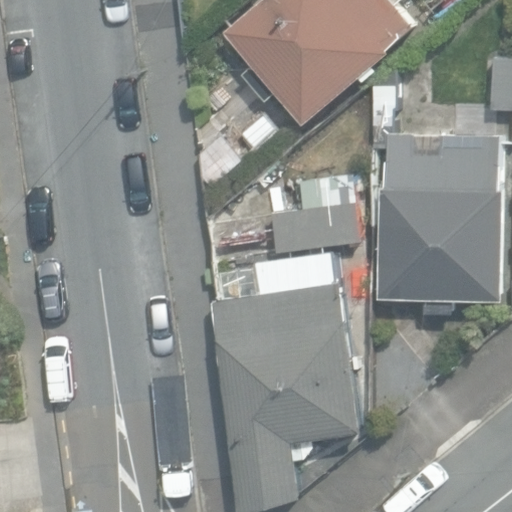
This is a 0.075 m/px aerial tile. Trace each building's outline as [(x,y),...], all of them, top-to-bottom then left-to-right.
[(283,90),(311,123),(365,77),(369,81),(382,69),(379,66),(398,51),(394,47),(420,25),(399,0),(267,0),(233,29),(260,61),(246,72),(270,101),(283,90)] [(498,107),(511,107),(511,53),(500,52),(498,107)] [(465,302),(510,302),(511,225),(511,138),(405,136),(406,116),(410,116),(410,73),(383,72),(381,154),(397,154),(396,186),(389,186),(387,297),(432,298),(431,318),(465,318),(465,302)] [(282,247),(372,237),(368,201),(278,211),(282,247)] [(219,298),(247,511),(249,511),(309,495),(302,439),(370,430),(341,250),(263,261),(267,292),(219,298)]
